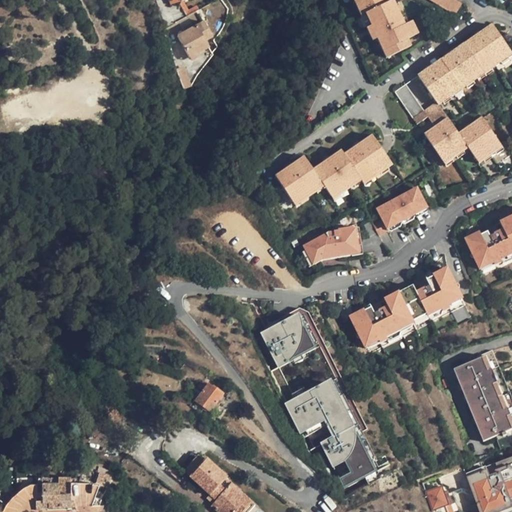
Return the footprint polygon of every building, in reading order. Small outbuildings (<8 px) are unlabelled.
[(170,0),(174,10),(195,4),(193,0),(170,0)] [(365,14),(377,39),(387,59),(410,48),(407,42),(412,40),(405,25),(402,26),(400,22),(390,2),(385,4),(383,0),(352,0),(354,4),(359,1),(365,14)] [(427,0),(454,16),(461,5),(453,0),(427,0)] [(354,4),(360,16),(365,14),(359,1),(354,4)] [(372,41),(377,39),(365,14),(360,16),(372,41)] [(437,103),(439,106),(511,54),(511,50),(492,24),(419,76),(437,103)] [(208,28),(197,34),(190,38),(182,43),(194,65),(220,51),(208,28)] [(429,118),(425,112),(406,85),(395,93),(418,126),(429,118)] [(449,119),(439,106),(437,103),(425,112),(429,118),(436,128),(449,119)] [(460,136),(449,119),(436,128),(425,136),(446,166),(469,150),(460,136)] [(484,119),(460,136),(469,150),(478,162),(480,165),(504,148),(484,119)] [(369,177),(379,170),(385,166),(390,162),(371,135),(360,142),(354,146),(343,154),(360,180),(362,182),(369,177)] [(323,162),(312,170),(323,186),(326,191),(332,200),(338,195),(353,185),(360,180),(343,154),(340,150),(328,158),(323,162)] [(317,191),(323,186),(312,170),(303,158),(292,166),(286,170),(275,178),(275,179),(294,207),(301,202),(306,198),(317,191)] [(388,171),(385,166),(379,170),(383,175),(388,171)] [(362,182),(364,184),(366,187),(372,182),(369,177),(362,182)] [(356,189),(364,184),(362,182),(360,180),(353,185),(356,189)] [(319,195),(326,191),(323,186),(317,191),(319,195)] [(411,209),(414,215),(428,208),(418,189),(402,197),(401,196),(394,200),(395,201),(378,209),(383,219),(373,224),(379,236),(390,231),(388,228),(402,221),(399,215),(401,214),(411,209)] [(341,200),(338,195),(332,200),(335,204),(341,200)] [(309,202),(306,198),(301,202),(304,206),(309,202)] [(402,221),(414,215),(411,209),(401,214),(399,215),(402,221)] [(500,232),(498,228),(491,232),(490,231),(483,234),(482,231),(468,238),(480,266),(495,260),(497,265),(504,262),(502,259),(511,254),(511,216),(502,222),(505,229),(500,232)] [(309,261),(363,255),(360,229),(306,236),(309,261)] [(436,277),(429,280),(430,282),(421,287),(423,290),(418,292),(414,285),(404,290),(386,299),(389,306),(387,308),(385,309),(384,308),(383,306),(374,310),(373,307),(366,310),(365,309),(351,316),(365,344),(379,337),(381,342),(385,341),(388,339),(387,336),(395,332),(401,329),(400,327),(404,325),(428,313),(429,315),(443,309),(444,312),(451,309),(448,303),(462,297),(448,269),(435,275),(436,277)] [(420,283),(421,287),(430,282),(429,280),(428,278),(420,283)] [(372,305),(373,307),(374,310),(383,306),(381,301),(372,305)] [(262,331),(278,367),(318,349),(302,313),(262,331)] [(511,428),(511,410),(489,355),(474,361),(452,370),(482,441),(511,428)] [(337,379),(286,400),(300,435),(327,424),(332,436),(322,440),(333,468),(346,463),(348,470),(339,474),(343,486),(375,473),(337,379)] [(223,395),(208,384),(195,400),(211,412),(223,395)] [(185,470),(211,496),(216,501),(213,505),(212,506),(218,511),(249,511),(255,505),(226,479),(227,477),(208,460),(206,462),(199,456),(185,470)] [(511,511),(511,458),(468,472),(480,511),(511,511)] [(99,474),(96,484),(109,488),(112,478),(99,474)] [(427,490),(433,509),(450,503),(444,484),(427,490)] [(49,508),(66,508),(70,508),(69,495),(59,495),(59,485),(43,485),(44,505),(49,505),(49,508)] [(208,499),(213,505),(216,501),(211,496),(208,499)]
